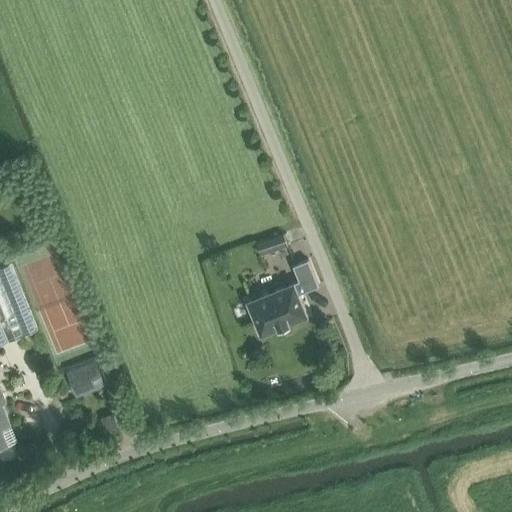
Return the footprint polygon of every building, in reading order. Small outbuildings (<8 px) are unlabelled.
[(262,254),(288,245),(284,234),(258,242),(262,254)] [(300,280),(248,301),(261,332),(260,332),(261,334),(263,333),(306,315),(306,316),(308,315),(307,313),(299,293),(319,285),(308,259),(294,265),(300,280)] [(11,260),(0,264),(0,343),(39,327),(11,260)] [(79,395),(108,384),(98,359),(70,371),(79,395)] [(0,430),(0,425),(9,422),(0,400),(0,443),(5,442),(0,430)] [(112,415),(100,419),(106,436),(118,432),(112,415)]
